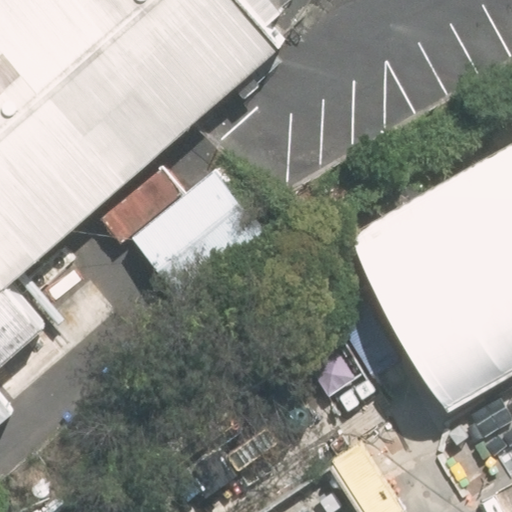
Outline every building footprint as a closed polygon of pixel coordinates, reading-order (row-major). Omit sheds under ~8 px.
[(0,0),(0,356),(35,327),(0,293),(0,284),(165,139),(283,36),(251,0),(0,0)] [(436,458),(511,416),(511,112),(309,222),(436,458)] [(181,187),(159,160),(88,221),(114,252),(125,242),(179,305),(264,233),(239,204),(257,188),(225,150),(181,187)] [(465,511),(511,511),(511,416),(436,458),(464,510),(465,511)] [(426,511),(449,497),(428,465),(359,510),(360,511),(426,511)]
